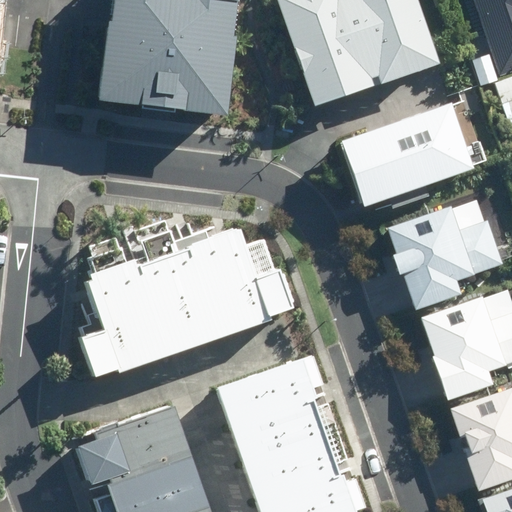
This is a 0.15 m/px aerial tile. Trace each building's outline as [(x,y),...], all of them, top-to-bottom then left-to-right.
[(92,0),(90,20),(88,19),(78,98),(207,114),(217,36),(213,35),(217,0),(92,0)] [(269,0),(305,104),(430,61),(408,0),(269,0)] [(511,0),(466,0),(494,77),(511,70),(511,0)] [(511,73),(491,81),(507,127),(511,124),(511,73)] [(442,101),(330,141),(353,205),(465,167),(442,101)] [(450,281),(499,264),(484,220),(452,231),(443,205),(380,227),(408,309),(454,293),(450,281)] [(227,227),(179,242),(181,245),(124,266),(121,258),(78,273),(80,278),(76,279),(93,329),(70,337),(83,374),(109,366),(110,370),(259,318),(258,314),(280,305),(268,267),(265,267),(255,238),(234,245),(227,227)] [(476,296),(413,317),(440,398),(485,384),(481,371),(511,361),(511,312),(484,322),(476,296)] [(329,474),(303,397),(306,396),(292,357),(207,386),(249,511),(345,511),(332,473),(329,474)] [(457,433),(461,448),(459,449),(471,488),(511,475),(511,461),(511,460),(511,410),(505,388),(443,407),(451,436),(457,433)] [(201,511),(163,403),(83,431),(101,482),(95,484),(104,511),(201,511)] [(511,511),(511,484),(474,497),(478,511),(511,511)]
